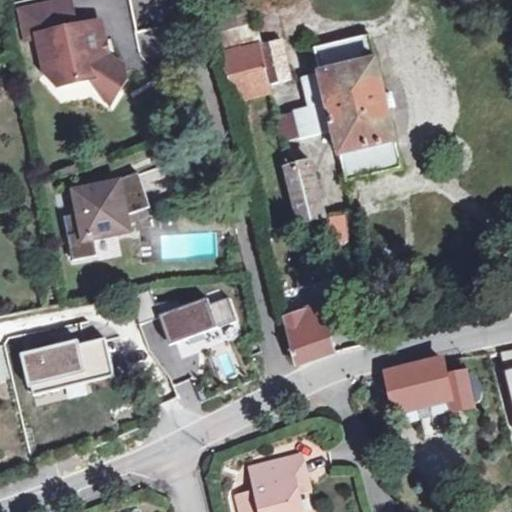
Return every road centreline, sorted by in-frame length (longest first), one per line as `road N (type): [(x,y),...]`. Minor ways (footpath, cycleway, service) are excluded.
road 1 (residential): [(511,324),(344,362),(176,442)]
road 2 (residential): [(176,442),(0,505)]
